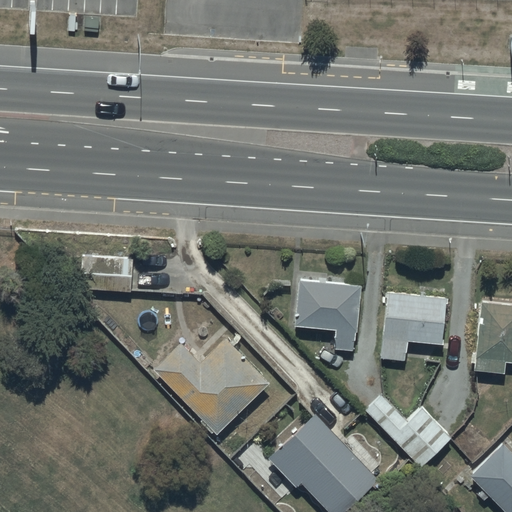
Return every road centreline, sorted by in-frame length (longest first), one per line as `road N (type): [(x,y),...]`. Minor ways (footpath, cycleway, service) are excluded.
road 1 (primary): [(511,201),(0,166)]
road 2 (primary): [(0,89),(511,120)]
